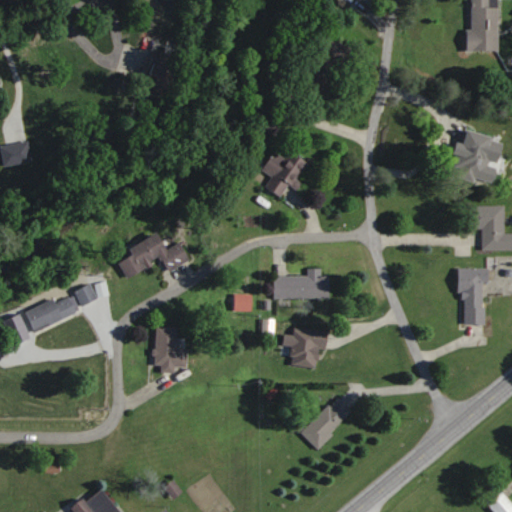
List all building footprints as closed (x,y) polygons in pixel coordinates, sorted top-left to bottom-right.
[(500,50),(499,0),(471,0),(472,28),(468,28),(468,50),(500,50)] [(350,48),(332,40),(312,84),(331,92),(350,48)] [(150,84),(173,91),(183,57),(161,50),(150,84)] [(453,175),(497,185),(507,138),(462,129),(453,175)] [(32,160),(28,140),(1,145),(5,166),(32,160)] [(263,169),(273,176),(266,186),(281,196),(291,182),(295,185),(307,167),(278,147),(263,169)] [(483,249),(511,248),(511,232),(505,233),(505,205),(470,205),(470,228),(483,228),(483,249)] [(191,260),(181,242),(168,249),(160,233),(130,248),(133,255),(120,262),(128,278),(163,260),(169,271),(191,260)] [(485,281),(489,281),(489,268),(462,267),(462,324),(484,324),(485,281)] [(330,298),(330,275),(321,275),(321,268),(308,268),(308,276),(275,276),(275,298),(330,298)] [(76,291),(82,305),(102,296),(98,286),(104,284),(104,282),(94,286),(93,283),(76,291)] [(78,313),(71,294),(27,311),(34,330),(78,313)] [(178,327),(157,326),(156,365),(186,366),(187,348),(177,348),(178,327)] [(322,369),(327,332),(295,328),(290,365),(322,369)] [(317,448),(353,412),(338,397),(302,432),(317,448)] [(496,511),(511,511),(511,499),(498,482),(482,494),(496,511)] [(121,511),(103,486),(72,509),(74,511),(50,511),(47,511),(121,511)]
